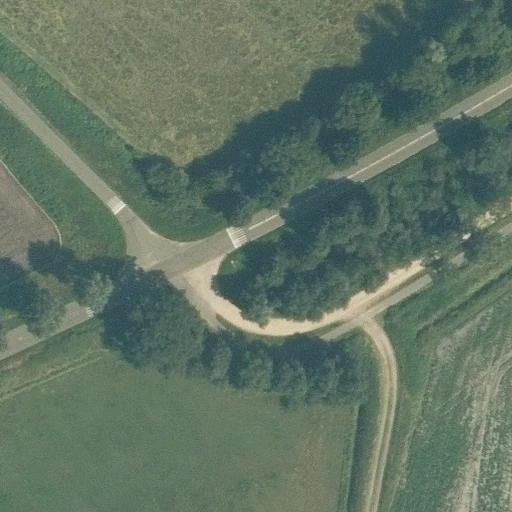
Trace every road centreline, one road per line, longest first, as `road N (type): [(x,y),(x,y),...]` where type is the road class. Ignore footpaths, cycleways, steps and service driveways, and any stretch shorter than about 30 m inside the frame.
road 1 (track): [(511,206),(348,307),(297,326),(243,322),(177,266)]
road 2 (unclassified): [(177,266),(511,83)]
road 3 (unclassified): [(177,266),(0,91)]
road 4 (track): [(367,511),(385,367),(348,307)]
road 5 (unclassified): [(0,360),(177,266)]
